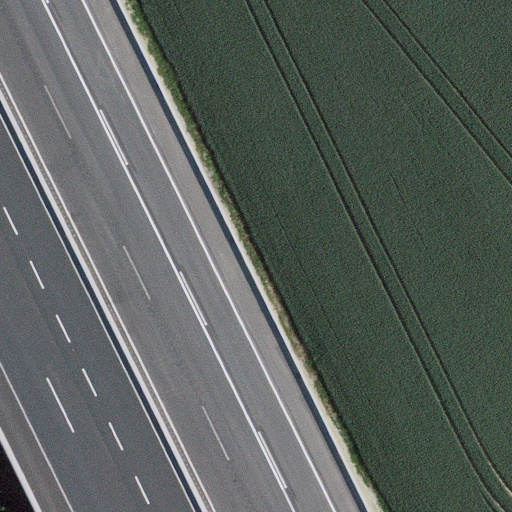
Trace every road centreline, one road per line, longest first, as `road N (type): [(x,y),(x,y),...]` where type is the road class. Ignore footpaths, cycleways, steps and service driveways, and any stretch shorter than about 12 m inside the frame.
road 1 (motorway): [(254,511),(2,0)]
road 2 (motorway): [(0,282),(112,511)]
